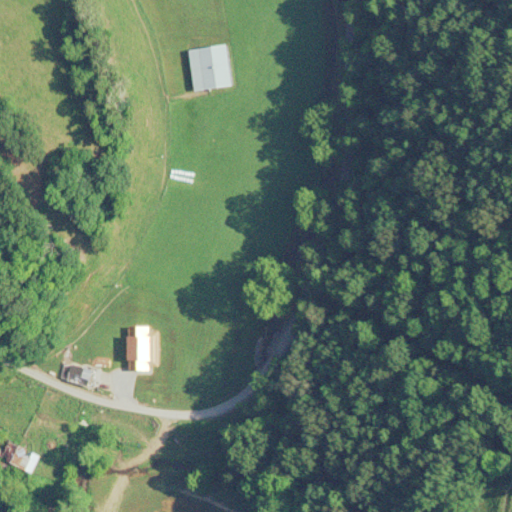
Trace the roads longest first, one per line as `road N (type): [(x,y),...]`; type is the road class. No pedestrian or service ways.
road 1 (residential): [(278,511),(327,47),(342,0)]
road 2 (residential): [(301,298),(252,314),(223,390),(199,418),(94,402),(0,366)]
